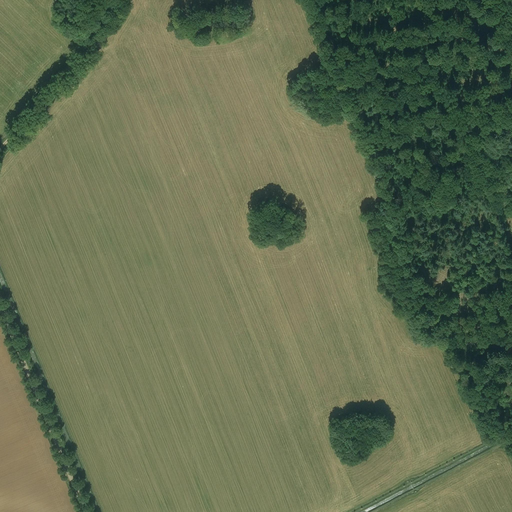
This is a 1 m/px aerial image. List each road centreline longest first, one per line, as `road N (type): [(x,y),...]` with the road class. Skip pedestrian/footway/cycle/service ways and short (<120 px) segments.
road 1 (track): [(303,0),(377,184),(393,204),(487,190),(511,265)]
road 2 (unclassified): [(83,511),(0,307)]
road 3 (track): [(0,150),(86,50),(108,0)]
